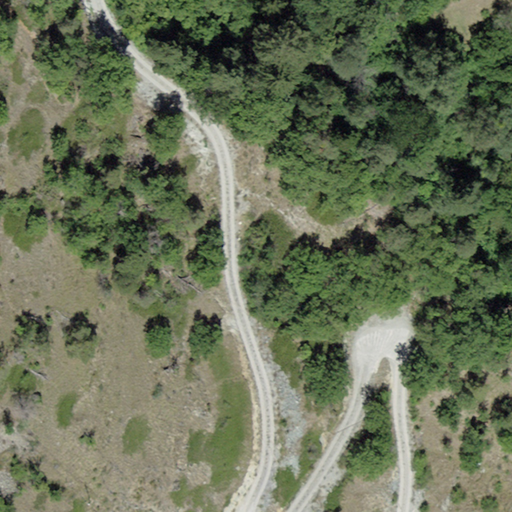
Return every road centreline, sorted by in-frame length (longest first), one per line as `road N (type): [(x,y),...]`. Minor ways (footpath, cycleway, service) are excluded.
road 1 (track): [(247,511),(263,475),(267,405),(233,292),(235,180),(225,135),(121,52),(92,0)]
road 2 (track): [(410,511),(395,348),(372,341),(296,511)]
